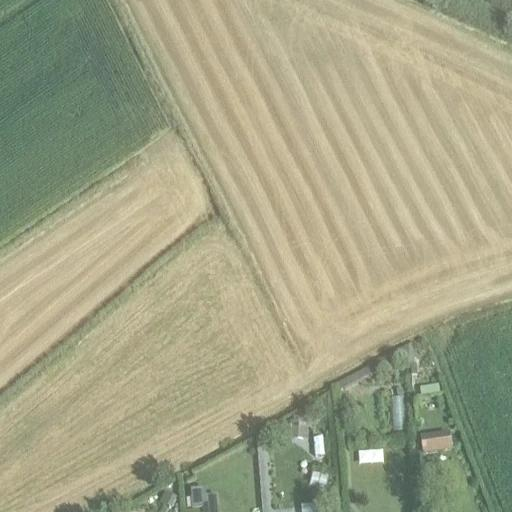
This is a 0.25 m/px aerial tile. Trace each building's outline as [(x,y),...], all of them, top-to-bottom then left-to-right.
[(412,347),(337,387),(339,394),(401,361),(402,371),(411,371),(411,377),(417,377),(417,370),(414,370),(412,347)] [(440,388),(420,390),(421,400),(441,397),(440,388)] [(399,430),(412,429),(409,396),(395,397),(399,430)] [(294,423),(290,423),(290,441),(308,441),(309,427),(307,427),(307,423),(305,423),(305,419),(294,419),(294,423)] [(449,435),(421,440),(423,458),(453,454),(449,435)] [(323,439),(313,440),(315,458),(325,457),(323,439)] [(375,464),(393,465),(394,450),(376,449),(375,464)] [(313,475),(310,488),(325,491),(328,478),(313,475)] [(164,496),(161,506),(172,510),(175,501),(164,496)] [(191,502),(187,502),(188,511),(194,511),(204,511),(219,511),(219,499),(191,501),(191,502)]
